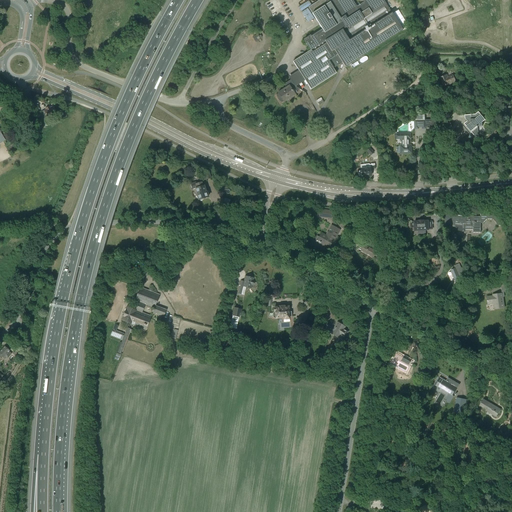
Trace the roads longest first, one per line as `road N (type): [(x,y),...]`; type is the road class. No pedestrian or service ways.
road 1 (motorway): [(57,511),(70,346),(101,216),(133,126),(199,0)]
road 2 (motorway): [(178,0),(136,78),(78,234),(56,332),(42,456)]
road 3 (secondary): [(30,76),(277,182)]
road 4 (secondary): [(280,175),(35,65)]
road 5 (unclassified): [(338,511),(375,306)]
road 6 (unclassified): [(178,102),(74,60),(68,11),(50,0)]
road 7 (unclassified): [(0,342),(48,243),(71,226),(111,222)]
road 8 (secondary): [(277,182),(364,198),(449,190)]
road 9 (secondary): [(449,190),(361,190),(280,175)]
road 10 (unclassified): [(511,382),(375,306)]
road 11 (unclassified): [(287,157),(417,81)]
road 12 (unclassified): [(256,241),(210,220),(111,222)]
road 13 (unclassified): [(375,306),(256,241)]
road 14 (unclassified): [(287,157),(225,122),(217,99),(178,102)]
